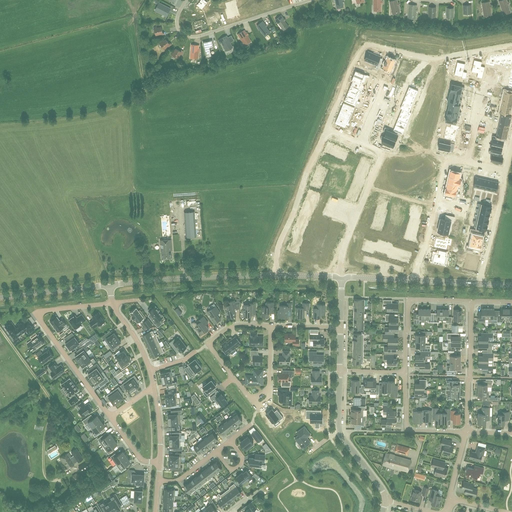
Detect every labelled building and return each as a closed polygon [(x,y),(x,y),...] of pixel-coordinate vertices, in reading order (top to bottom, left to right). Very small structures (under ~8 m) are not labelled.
[(204,0),(200,0),(197,5),(202,9),(207,2),(204,0)] [(337,8),(343,7),(341,0),(335,0),(336,1),(336,5),(337,8)] [(381,0),(373,0),(374,1),(375,1),(375,9),(381,9),(381,4),(381,3),(381,1),(382,1),(381,1),(381,0)] [(390,6),(391,5),(393,13),(400,11),(396,0),(389,2),(390,6)] [(510,10),(506,0),(503,0),(499,1),(500,5),(501,5),(504,12),(510,10)] [(238,15),(234,1),(226,4),(228,10),(226,10),(228,18),(238,15)] [(491,14),(489,2),(482,3),(482,7),(484,7),(485,15),(491,14)] [(160,3),(157,9),(162,12),(161,13),(167,15),(170,9),(160,3)] [(408,18),(416,19),(417,5),(409,5),(408,18)] [(216,15),(208,18),(210,24),(219,21),(216,15)] [(283,30),(289,26),(283,19),(284,19),(281,15),(275,20),(279,25),(282,28),(283,30)] [(262,21),(257,26),(261,31),(263,34),(265,36),(270,32),(264,25),(265,25),(262,21)] [(156,27),(154,27),(156,35),(160,34),(161,35),(164,34),(164,32),(162,33),(161,27),(157,28),(156,27)] [(250,40),(244,30),(238,34),(239,37),(241,37),(244,43),(250,40)] [(232,46),(227,36),(220,39),(221,43),(223,42),(226,49),(232,46)] [(161,41),(159,43),(164,49),(168,46),(169,47),(171,45),(170,43),(169,44),(165,40),(162,42),(161,41)] [(213,42),(204,45),(209,60),(214,59),(212,50),(215,49),(213,42)] [(199,45),(191,45),(191,48),(192,48),(192,56),(198,57),(198,52),(199,52),(199,51),(198,51),(199,49),(199,45)] [(172,52),(171,55),(178,58),(180,54),(181,54),(183,51),(181,50),(180,52),(175,49),(174,53),(172,52)] [(368,52),(365,60),(377,65),(375,68),(378,69),(382,61),(379,60),(380,57),(368,52)] [(502,53),(500,65),(500,63),(505,64),(508,52),(507,54),(502,53)] [(497,54),(494,66),(494,64),(500,65),(502,53),(502,55),(497,54)] [(487,59),(485,64),(494,66),(497,54),(496,54),(496,56),(491,55),(490,60),(487,59)] [(385,65),(383,68),(390,71),(389,73),(393,75),(397,66),(393,64),(395,60),(388,57),(386,61),(385,61),(384,64),(385,65)] [(409,69),(412,63),(404,60),(400,71),(404,73),(403,77),(410,80),(413,71),(409,69)] [(474,60),(471,71),(478,73),(477,77),(482,78),(485,67),(481,66),(482,62),(474,60)] [(457,62),(454,75),(461,76),(461,77),(466,78),(467,72),(463,71),(465,64),(457,62)] [(414,73),(409,85),(413,87),(418,76),(423,78),(425,75),(427,71),(428,67),(422,65),(418,74),(414,73)] [(355,70),(353,76),(365,80),(367,77),(369,78),(370,75),(367,74),(366,75),(355,70)] [(353,76),(351,81),(364,86),(363,85),(365,80),(353,76)] [(352,81),(350,86),(364,92),(362,91),(364,86),(351,81),(352,81)] [(452,84),(450,91),(463,94),(462,93),(462,90),(464,90),(464,87),(452,84)] [(350,86),(348,91),(360,96),(361,93),(364,94),(364,92),(350,86)] [(409,87),(407,92),(416,96),(418,90),(409,87)] [(348,91),(346,96),(360,102),(358,101),(360,96),(348,91)] [(450,91),(449,97),(462,100),(459,99),(460,96),(462,97),(463,94),(450,91)] [(407,92),(405,97),(414,101),(416,96),(407,92)] [(346,96),(344,101),(356,106),(357,103),(359,104),(360,102),(346,96)] [(405,97),(402,103),(412,106),(414,101),(405,97)] [(449,97),(448,103),(461,106),(461,105),(459,105),(460,102),(461,103),(462,100),(449,97)] [(343,103),(341,108),(353,113),(355,108),(343,103)] [(402,103),(400,108),(411,113),(411,112),(410,112),(412,106),(402,103)] [(448,103),(450,103),(448,109),(461,112),(459,111),(461,106),(448,103)] [(501,107),(500,113),(511,116),(510,115),(511,110),(501,107)] [(341,108),(339,113),(351,118),(353,113),(341,108)] [(402,109),(400,114),(409,118),(411,113),(400,108),(402,109)] [(448,109),(447,115),(459,118),(459,117),(458,117),(459,114),(460,115),(461,112),(448,109)] [(339,113),(337,118),(350,123),(349,123),(351,118),(339,113)] [(500,113),(502,114),(500,119),(510,121),(511,116),(500,113)] [(400,114),(398,119),(407,123),(409,118),(400,114)] [(447,115),(446,121),(456,124),(457,120),(459,121),(459,118),(447,115)] [(337,118),(335,123),(345,128),(347,125),(349,125),(350,123),(337,118)] [(398,119),(396,125),(405,128),(407,123),(398,119)] [(446,126),(445,132),(457,135),(458,130),(459,130),(460,127),(451,124),(450,127),(446,126)] [(396,125),(393,130),(403,134),(405,128),(396,125)] [(385,127),(383,131),(386,132),(384,136),(395,141),(398,134),(388,130),(389,128),(385,127)] [(498,130),(497,136),(506,138),(508,132),(498,130)] [(445,132),(444,138),(450,140),(450,143),(456,144),(457,141),(455,140),(457,135),(445,132)] [(382,135),(380,138),(383,140),(382,143),(390,146),(393,147),(395,141),(384,136),(382,135)] [(493,138),(492,144),(502,147),(504,140),(500,139),(501,137),(493,135),(492,138),(493,138)] [(328,141),(323,152),(327,154),(326,156),(328,157),(334,144),(328,141)] [(440,142),(438,148),(450,151),(451,147),(454,148),(455,144),(445,142),(445,143),(440,142)] [(334,144),(328,157),(331,158),(331,156),(334,157),(339,146),(334,144)] [(489,150),(489,153),(497,155),(498,152),(501,153),(502,147),(492,144),(491,150),(489,150)] [(339,146),(334,157),(338,159),(337,160),(340,161),(345,148),(339,146)] [(345,148),(340,161),(345,163),(350,151),(345,148)] [(360,159),(357,165),(368,169),(369,168),(370,168),(371,165),(370,164),(371,163),(366,161),(368,157),(361,153),(359,158),(360,159)] [(492,155),(491,161),(502,163),(503,157),(492,155)] [(354,170),(352,175),(360,179),(362,174),(366,176),(368,169),(357,165),(355,171),(354,170)] [(316,170),(314,176),(326,181),(325,180),(327,175),(328,175),(330,172),(323,169),(321,172),(316,170)] [(451,171),(449,176),(463,180),(463,179),(462,179),(463,177),(461,177),(461,173),(451,171)] [(314,176),(311,182),(315,183),(313,188),(322,191),(326,181),(314,176)] [(449,176),(448,182),(460,185),(460,182),(462,182),(463,180),(449,176)] [(353,177),(351,183),(362,188),(364,182),(353,177)] [(476,177),(473,187),(479,188),(482,178),(476,177)] [(493,181),(490,191),(496,192),(499,182),(493,181)] [(448,182),(447,188),(459,191),(460,188),(458,188),(459,185),(460,185),(448,182)] [(351,183),(349,188),(360,193),(362,188),(351,183)] [(349,188),(346,194),(357,199),(360,193),(349,188)] [(447,188),(445,193),(459,197),(460,194),(458,194),(459,191),(447,188)] [(309,190),(307,195),(319,200),(316,199),(318,194),(309,190)] [(343,196),(342,199),(355,204),(357,199),(346,194),(345,197),(343,196)] [(379,194),(377,201),(381,202),(379,207),(390,210),(392,204),(389,203),(390,198),(387,197),(387,196),(383,195),(379,194)] [(307,195),(305,200),(318,206),(315,205),(316,202),(318,203),(319,200),(307,195)] [(305,200),(302,206),(315,211),(314,210),(315,207),(317,208),(318,206),(305,200)] [(405,208),(403,214),(416,218),(417,214),(421,215),(423,208),(417,207),(418,205),(412,203),(410,210),(405,208)] [(476,209),(490,212),(492,206),(478,203),(477,206),(479,206),(478,209),(476,209)] [(302,206),(300,212),(311,216),(313,213),(314,213),(315,211),(302,206)] [(376,212),(374,218),(385,221),(388,211),(381,209),(380,213),(376,212)] [(475,215),(489,218),(490,212),(476,209),(476,211),(478,212),(477,215),(475,215)] [(184,212),(186,237),(196,237),(194,211),(184,212)] [(173,216),(172,212),(168,212),(168,216),(164,216),(164,221),(177,220),(176,215),(173,216)] [(441,218),(439,225),(451,228),(452,222),(453,222),(455,217),(445,214),(444,219),(441,218)] [(298,217),(295,223),(307,227),(309,222),(311,223),(313,218),(305,215),(303,219),(298,217)] [(475,215),(474,217),(476,218),(475,221),(488,224),(489,218),(475,215)] [(408,222),(406,228),(418,231),(420,225),(414,223),(415,219),(408,217),(406,221),(408,222)] [(329,218),(326,225),(329,226),(327,229),(335,232),(335,231),(339,232),(340,229),(341,230),(343,225),(342,224),(343,224),(332,219),(331,220),(329,218)] [(374,218),(372,224),(375,226),(374,229),(384,232),(386,227),(384,226),(385,221),(374,218)] [(474,221),(473,223),(475,224),(474,227),(486,230),(488,224),(475,221),(474,221)] [(295,223),(293,229),(297,230),(295,234),(304,238),(306,234),(304,233),(307,227),(295,223)] [(439,225),(438,231),(450,234),(451,228),(439,225)] [(403,233),(401,237),(409,240),(410,236),(416,237),(418,231),(406,228),(404,233),(403,233)] [(471,233),(469,239),(481,242),(482,239),(483,235),(477,234),(478,230),(471,228),(469,233),(471,233)] [(327,230),(323,240),(335,245),(338,239),(332,236),(334,233),(327,230)] [(363,247),(362,251),(370,253),(371,250),(373,251),(376,240),(370,238),(369,240),(364,239),(362,246),(363,247)] [(290,241),(287,248),(298,253),(300,248),(304,250),(306,243),(298,239),(296,244),(290,241)] [(379,240),(376,250),(380,251),(380,252),(387,254),(391,240),(388,239),(387,242),(379,240)] [(437,240),(435,247),(446,249),(447,245),(450,245),(451,240),(446,239),(445,242),(437,240)] [(467,245),(466,249),(473,251),(474,247),(480,248),(481,244),(480,244),(481,242),(469,239),(468,245),(467,245)] [(162,251),(162,258),(172,258),(171,250),(172,250),(171,240),(161,240),(161,251),(162,251)] [(323,240),(319,250),(325,253),(327,249),(332,252),(335,245),(323,240)] [(392,243),(389,253),(394,254),(392,259),(399,261),(403,249),(398,247),(399,245),(392,243)] [(403,249),(399,261),(406,263),(408,257),(411,258),(413,249),(407,248),(406,252),(403,251),(403,249)] [(434,254),(433,262),(444,265),(446,257),(445,257),(446,253),(439,251),(438,255),(434,254)] [(464,267),(464,268),(476,271),(476,270),(479,258),(479,257),(467,254),(467,255),(465,268),(464,267)] [(320,255),(317,263),(328,267),(331,260),(320,255)] [(240,302),(235,302),(235,300),(230,302),(231,304),(224,306),(227,318),(236,316),(234,310),(240,309),(240,302)] [(387,304),(387,311),(398,312),(398,304),(392,304),(392,300),(384,300),(384,304),(387,304)] [(273,313),(273,302),(266,302),(266,307),(262,306),(262,317),(265,317),(265,318),(266,319),(268,319),(269,318),(269,313),(273,313)] [(287,306),(280,306),(280,310),(278,310),(278,317),(287,318),(287,316),(291,316),(291,303),(288,303),(287,306)] [(309,310),(309,303),(303,303),(303,307),(302,307),(300,308),(296,308),(296,317),(297,317),(298,318),(304,318),(304,309),(309,310)] [(244,317),(250,317),(252,317),(252,315),(255,315),(255,304),(249,304),(249,305),(244,305),(244,308),(243,308),(243,313),(244,313),(244,317)] [(325,305),(317,305),(317,309),(314,309),(314,318),(317,318),(317,315),(325,315),(325,305)] [(220,313),(216,306),(207,312),(211,318),(215,324),(220,320),(217,315),(220,313)] [(163,317),(155,307),(153,309),(152,307),(148,310),(151,314),(148,316),(155,324),(157,327),(161,325),(160,325),(162,324),(159,320),(163,317)] [(135,320),(138,323),(142,319),(144,322),(143,323),(147,328),(152,325),(148,319),(146,320),(145,318),(140,310),(138,312),(136,308),(130,313),(132,316),(132,317),(134,320),(135,320)] [(425,319),(425,309),(419,309),(419,316),(415,316),(415,323),(421,323),(421,322),(424,322),(424,319),(425,319)] [(431,309),(425,309),(425,319),(428,319),(428,322),(434,322),(434,317),(431,316),(431,309)] [(488,318),(488,309),(482,309),(482,313),(478,313),(478,323),(485,323),(485,318),(488,318)] [(494,309),(488,309),(488,318),(488,323),(491,323),(497,323),(497,316),(494,316),(494,309)] [(506,319),(506,309),(500,309),(500,316),(497,316),(497,323),(497,322),(502,322),(504,320),(504,319),(506,319)] [(443,319),(443,310),(437,310),(437,317),(434,317),(434,322),(440,323),(440,319),(443,319)] [(449,310),(443,310),(443,319),(446,319),(446,323),(451,323),(452,317),(449,317),(449,310)] [(105,321),(99,312),(91,317),(93,319),(89,322),(94,329),(98,326),(105,321)] [(389,321),(389,324),(398,324),(398,318),(392,318),(392,314),(386,314),(385,321),(389,321)] [(81,324),(86,320),(82,315),(78,317),(79,317),(77,318),(75,316),(68,320),(75,329),(81,325),(81,324)] [(68,327),(63,320),(62,319),(59,321),(57,317),(56,318),(55,317),(52,319),(53,320),(50,322),(57,332),(62,329),(63,331),(68,327)] [(205,325),(208,323),(203,317),(197,322),(195,323),(194,323),(194,322),(193,323),(192,323),(191,324),(191,325),(192,325),(192,326),(194,329),(195,328),(201,335),(209,329),(205,325)] [(11,323),(5,327),(14,339),(26,330),(29,334),(34,330),(28,321),(25,324),(23,321),(17,325),(18,326),(15,328),(11,323)] [(398,331),(398,324),(389,324),(389,327),(385,327),(385,331),(385,334),(390,334),(392,334),(392,331),(398,331)] [(143,335),(146,341),(157,335),(156,333),(154,334),(152,331),(143,335)] [(425,341),(425,335),(432,335),(432,332),(423,331),(423,335),(416,335),(416,341),(425,341)] [(108,344),(118,337),(114,332),(109,336),(107,334),(103,337),(108,344)] [(68,346),(70,350),(79,343),(75,337),(72,333),(66,337),(69,341),(65,344),(67,347),(68,346)] [(257,333),(251,333),(251,337),(250,337),(250,346),(263,346),(263,337),(257,337),(257,333)] [(447,339),(450,339),(450,342),(448,342),(461,342),(461,337),(454,336),(454,333),(447,333),(447,339)] [(479,336),(479,343),(492,343),(488,343),(488,340),(489,339),(493,339),(493,333),(486,333),(486,336),(479,336)] [(285,334),(285,342),(293,342),(293,346),(299,346),(299,339),(296,339),(296,334),(285,334)] [(314,346),(324,346),(324,339),(317,339),(317,335),(310,334),(310,339),(314,339),(314,346)] [(390,338),(390,334),(385,334),(383,334),(383,340),(386,340),(386,341),(388,341),(388,344),(398,344),(398,338),(390,338)] [(146,341),(148,346),(159,341),(156,336),(157,336),(157,335),(146,341)] [(34,347),(35,349),(44,343),(41,339),(40,340),(38,336),(27,343),(31,349),(34,347)] [(186,347),(178,336),(169,343),(174,349),(176,347),(180,352),(181,351),(182,352),(186,349),(185,348),(186,347)] [(121,342),(118,337),(108,344),(113,351),(119,347),(118,345),(121,342)] [(227,354),(228,355),(229,355),(230,354),(231,353),(230,352),(241,344),(236,337),(227,343),(226,341),(221,345),(223,346),(221,347),(227,354)] [(148,346),(151,352),(161,347),(159,341),(148,346)] [(425,346),(425,341),(416,341),(416,348),(421,348),(421,351),(423,351),(430,352),(430,346),(425,346)] [(461,348),(461,342),(448,342),(448,345),(448,351),(454,351),(454,348),(461,348)] [(492,353),(492,346),(493,345),(493,344),(492,343),(479,343),(478,349),(485,349),(485,353),(486,353),(492,353)] [(397,351),(398,344),(388,344),(388,347),(387,348),(385,348),(384,354),(391,354),(391,351),(397,351)] [(85,345),(80,349),(82,352),(75,357),(76,357),(75,358),(77,361),(78,360),(79,362),(89,355),(87,352),(89,350),(85,345)] [(151,352),(153,357),(164,352),(161,347),(151,352)] [(54,356),(49,349),(41,355),(46,362),(54,356)] [(118,362),(127,355),(123,351),(118,355),(116,353),(114,355),(118,361),(118,362)] [(262,365),(263,356),(258,356),(258,351),(251,351),(251,357),(253,357),(253,365),(262,365)] [(280,356),(279,364),(288,364),(290,362),(290,356),(290,351),(283,351),(283,355),(283,356),(280,356)] [(324,364),(324,355),(317,355),(317,352),(309,351),(309,361),(314,361),(314,366),(320,366),(320,364),(324,364)] [(430,357),(430,352),(423,351),(423,355),(416,355),(415,361),(425,361),(427,361),(427,359),(430,359),(430,357)] [(460,362),(460,356),(454,356),(454,352),(447,352),(447,359),(450,359),(450,362),(460,362)] [(493,353),(492,353),(486,353),(486,356),(479,356),(478,363),(488,363),(488,360),(493,360),(493,353)] [(91,358),(89,355),(79,362),(80,363),(79,364),(82,367),(82,366),(83,367),(90,362),(92,365),(97,361),(93,356),(91,358)] [(130,360),(127,355),(118,362),(118,361),(117,362),(123,369),(127,366),(126,363),(130,360)] [(390,356),(384,356),(384,361),(387,361),(387,365),(392,365),(392,366),(397,366),(397,362),(396,362),(396,359),(390,359),(390,356)] [(195,373),(202,368),(201,367),(198,363),(199,363),(197,359),(196,360),(196,359),(195,359),(189,364),(191,366),(185,370),(189,375),(194,371),(195,372),(195,373)] [(425,364),(425,361),(415,361),(415,368),(423,368),(423,371),(430,372),(430,365),(427,365),(427,364),(425,364)] [(460,369),(460,362),(450,362),(450,366),(447,366),(447,372),(447,375),(454,375),(454,372),(454,369),(460,369)] [(55,377),(56,378),(59,376),(58,375),(64,371),(62,368),(63,368),(61,365),(58,367),(55,363),(49,367),(52,371),(50,372),(55,378),(55,377)] [(488,366),(488,363),(478,363),(478,369),(486,369),(486,373),(487,373),(486,376),(491,376),(491,373),(493,373),(493,366),(488,366)] [(92,380),(103,372),(97,364),(90,368),(92,370),(92,372),(88,374),(89,375),(88,376),(91,379),(92,380)] [(262,371),(259,370),(254,370),(254,376),(246,376),(246,384),(262,384),(262,379),(262,371)] [(287,374),(278,374),(278,381),(282,381),(281,386),(290,387),(291,381),(288,381),(288,378),(292,378),(292,374),(294,374),(294,371),(287,370),(287,374)] [(311,384),(321,384),(322,377),(318,376),(318,375),(319,375),(319,371),(313,371),(313,376),(312,376),(311,384)] [(109,381),(103,372),(92,380),(93,380),(92,381),(94,385),(95,384),(96,385),(100,382),(103,385),(109,381)] [(135,375),(127,380),(134,390),(135,389),(136,390),(139,388),(138,387),(139,387),(136,382),(138,380),(135,375)] [(174,382),(173,377),(162,379),(163,385),(174,382)] [(72,405),(79,400),(75,395),(74,396),(73,394),(78,390),(70,378),(61,385),(70,397),(70,396),(71,398),(68,400),(72,405)] [(134,390),(127,380),(120,386),(124,390),(126,389),(130,393),(131,394),(134,391),(133,391),(134,390)] [(216,386),(215,386),(216,385),(214,382),(213,382),(211,380),(207,384),(206,383),(203,385),(203,386),(203,387),(206,391),(203,393),(207,397),(213,392),(211,390),(216,386)] [(359,381),(352,380),(352,387),(351,387),(351,391),(351,392),(352,392),(361,393),(361,388),(359,388),(359,381)] [(415,384),(415,389),(424,390),(425,390),(425,388),(425,387),(426,387),(426,380),(420,380),(420,382),(419,383),(419,384),(415,384)] [(370,391),(370,381),(364,381),(364,388),(361,388),(361,393),(361,394),(366,394),(367,391),(370,391)] [(376,388),(376,381),(370,381),(370,391),(370,394),(373,394),(379,394),(379,393),(379,388),(376,388)] [(388,392),(388,381),(388,382),(382,382),(382,386),(379,386),(379,388),(379,393),(382,393),(382,392),(388,392)] [(397,396),(397,389),(398,385),(395,385),(395,381),(388,381),(388,392),(388,391),(391,391),(391,394),(392,394),(392,396),(397,396)] [(447,381),(447,386),(446,386),(446,390),(460,390),(460,384),(453,384),(453,381),(447,381)] [(478,384),(478,391),(487,391),(487,387),(491,387),(491,385),(492,385),(492,381),(485,381),(485,384),(478,384)] [(123,398),(120,393),(122,392),(119,387),(112,392),(119,401),(123,398)] [(166,400),(177,398),(176,388),(167,389),(168,394),(165,394),(166,400)] [(427,391),(427,390),(425,390),(424,390),(415,389),(415,395),(419,395),(419,396),(419,397),(419,399),(427,400),(427,391)] [(292,394),(289,394),(289,390),(280,390),(278,390),(278,395),(280,395),(280,401),(279,401),(279,402),(283,402),(283,405),(291,405),(292,394)] [(460,397),(460,390),(446,390),(447,395),(447,400),(453,400),(453,397),(460,397)] [(317,404),(321,404),(321,396),(319,396),(319,391),(312,391),(312,396),(310,396),(309,403),(313,403),(313,404),(317,404)] [(119,401),(112,392),(105,397),(108,402),(111,400),(114,405),(119,401)] [(225,398),(223,395),(222,396),(221,394),(220,394),(218,396),(216,393),(210,398),(212,401),(214,400),(218,404),(220,403),(222,406),(227,402),(225,399),(225,398)] [(180,406),(179,401),(177,401),(176,398),(177,398),(166,400),(166,401),(165,401),(166,405),(167,404),(167,406),(172,405),(173,408),(180,406)] [(92,410),(90,407),(91,406),(89,404),(88,404),(86,405),(82,401),(76,406),(83,416),(92,410)] [(352,410),(351,416),(363,416),(363,410),(365,410),(365,406),(358,406),(358,410),(352,410)] [(387,413),(387,417),(396,417),(397,411),(390,411),(390,407),(384,407),(384,411),(385,411),(385,413),(387,413)] [(486,416),(489,416),(490,408),(482,407),(482,414),(478,414),(478,418),(477,418),(477,420),(478,420),(478,424),(486,424),(486,416)] [(441,423),(442,413),(438,413),(438,408),(433,408),(432,415),(435,415),(435,423),(441,423)] [(447,416),(450,416),(451,410),(451,408),(445,408),(445,413),(442,413),(441,423),(447,423),(447,416)] [(272,409),(266,414),(273,424),(279,419),(280,420),(283,418),(278,411),(275,414),(272,409)] [(180,420),(180,414),(182,414),(181,410),(173,411),(174,415),(168,415),(169,421),(180,420)] [(306,410),(306,415),(311,415),(311,422),(315,422),(315,428),(319,428),(319,422),(322,422),(322,414),(320,414),(321,410),(306,410)] [(422,423),(423,410),(422,410),(422,412),(413,411),(413,412),(413,422),(413,423),(422,423)] [(432,410),(423,410),(422,423),(422,421),(430,421),(430,420),(431,416),(432,411),(432,410)] [(456,410),(451,410),(450,416),(453,416),(453,422),(456,422),(456,423),(460,424),(461,418),(460,418),(460,414),(456,413),(456,410)] [(509,412),(502,412),(501,415),(498,415),(498,418),(497,418),(496,418),(496,420),(497,421),(498,421),(498,424),(504,425),(504,420),(505,420),(506,419),(509,419),(509,412)] [(231,415),(231,416),(237,424),(242,421),(236,413),(231,416),(231,415)] [(91,428),(101,421),(97,416),(92,420),(89,416),(83,420),(86,424),(88,423),(91,428)] [(237,424),(231,416),(229,417),(230,418),(227,421),(233,428),(237,424)] [(351,416),(351,423),(357,423),(357,426),(364,426),(364,421),(366,421),(366,416),(363,416),(351,416)] [(396,424),(396,417),(387,417),(387,420),(382,420),(382,427),(389,427),(389,424),(396,424)] [(181,425),(180,420),(169,421),(169,426),(172,426),(172,430),(181,429),(181,425)] [(105,426),(101,421),(91,428),(95,433),(93,434),(95,437),(101,433),(99,430),(105,426)] [(233,428),(227,421),(223,424),(228,431),(233,428)] [(228,431),(223,424),(218,428),(224,435),(228,431)] [(309,433),(304,427),(297,433),(299,435),(295,438),(303,449),(311,443),(306,436),(309,433)] [(262,438),(256,430),(251,434),(257,442),(262,438)] [(208,433),(206,434),(213,443),(218,439),(212,431),(208,434),(208,433)] [(179,441),(179,438),(182,438),(181,432),(175,433),(175,436),(170,436),(170,442),(180,441),(179,441)] [(103,447),(114,439),(110,434),(104,438),(102,435),(97,439),(103,447)] [(213,443),(206,434),(207,436),(203,439),(209,446),(213,443)] [(248,437),(240,443),(245,449),(246,449),(247,450),(251,447),(250,446),(253,443),(248,437)] [(209,446),(203,439),(203,438),(199,441),(199,440),(197,441),(204,450),(209,446)] [(442,453),(451,455),(453,447),(450,446),(449,444),(450,441),(442,438),(441,445),(444,445),(442,453)] [(117,444),(114,439),(103,447),(109,454),(113,451),(112,448),(117,444)] [(180,446),(180,441),(170,442),(170,447),(175,447),(175,450),(182,450),(182,446),(180,446)] [(204,450),(197,441),(198,442),(193,446),(199,454),(204,450)] [(395,452),(407,455),(409,448),(397,445),(395,452)] [(472,452),(470,458),(480,461),(483,462),(485,456),(483,456),(485,448),(478,446),(476,452),(475,453),(472,452)] [(75,462),(77,461),(78,463),(83,459),(77,449),(71,452),(74,456),(72,457),(69,453),(60,458),(67,469),(76,464),(75,462)] [(116,464),(126,457),(123,452),(117,456),(115,453),(110,457),(116,464)] [(181,462),(181,453),(175,453),(175,456),(170,456),(169,461),(181,462)] [(408,472),(411,460),(386,453),(382,465),(408,472)] [(264,462),(265,455),(258,454),(257,459),(250,458),(249,465),(253,466),(252,467),(261,468),(261,462),(264,462)] [(130,462),(126,457),(116,464),(121,472),(126,469),(125,466),(130,462)] [(90,460),(79,467),(82,472),(93,465),(90,460)] [(448,468),(444,468),(445,463),(433,460),(432,467),(434,468),(434,469),(434,470),(435,470),(434,475),(440,477),(440,476),(445,477),(448,468)] [(181,467),(181,462),(169,461),(169,462),(168,462),(168,466),(169,466),(169,467),(174,467),(174,471),(182,471),(182,467),(181,467)] [(221,469),(216,462),(211,465),(218,474),(219,473),(218,471),(221,469)] [(218,474),(211,465),(207,469),(212,476),(216,472),(218,474)] [(484,468),(474,466),(474,469),(468,467),(466,472),(467,473),(466,477),(477,480),(478,475),(479,476),(480,472),(483,473),(484,468)] [(212,476),(207,469),(202,472),(207,479),(212,476)] [(136,484),(143,484),(144,475),(137,475),(137,474),(134,470),(130,470),(129,474),(129,477),(132,478),(132,481),(136,482),(136,484)] [(252,478),(246,471),(243,473),(242,473),(236,478),(244,487),(250,482),(249,481),(252,478)] [(207,479),(202,472),(198,476),(203,483),(207,479)] [(203,483),(198,476),(193,479),(200,488),(201,487),(200,485),(203,483)] [(200,488),(193,479),(189,483),(195,491),(199,487),(200,488)] [(467,495),(475,497),(477,489),(472,488),(473,484),(464,482),(462,489),(467,490),(468,491),(467,495)] [(195,491),(189,483),(184,486),(191,495),(192,494),(192,493),(195,491)] [(236,497),(241,493),(234,483),(229,487),(236,497)] [(231,500),(236,497),(229,487),(230,488),(225,492),(231,500)] [(142,498),(142,491),(141,491),(141,490),(137,489),(137,490),(135,490),(135,498),(130,498),(129,499),(126,495),(120,499),(124,505),(130,501),(142,502),(142,498)] [(431,504),(439,506),(441,497),(437,495),(438,494),(437,494),(438,491),(432,489),(430,496),(433,497),(431,504)] [(411,499),(419,501),(421,491),(414,490),(411,499)] [(231,500),(225,492),(221,495),(219,493),(227,504),(231,500)] [(211,503),(215,500),(210,493),(208,494),(210,497),(206,500),(209,503),(210,502),(211,503)] [(227,504),(219,493),(217,495),(219,497),(216,499),(222,507),(227,504)] [(112,501),(109,502),(114,511),(116,511),(117,511),(120,511),(120,510),(120,509),(118,505),(118,504),(120,503),(115,494),(110,498),(112,501)] [(114,511),(109,502),(105,505),(103,502),(98,505),(103,511),(105,511),(106,511),(114,511)] [(244,511),(255,511),(254,511),(256,509),(251,502),(245,507),(247,510),(244,511)] [(210,503),(206,507),(209,511),(215,511),(217,511),(210,503)]
